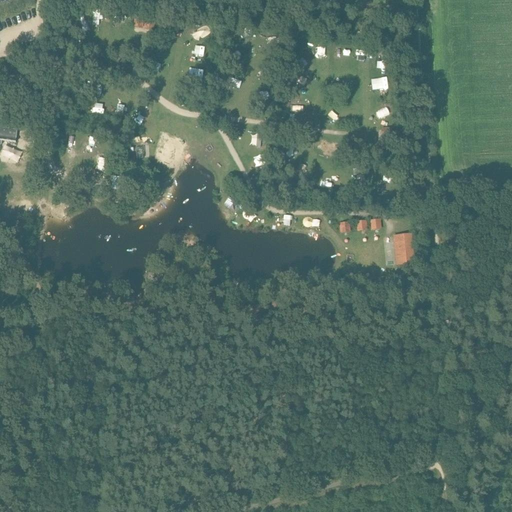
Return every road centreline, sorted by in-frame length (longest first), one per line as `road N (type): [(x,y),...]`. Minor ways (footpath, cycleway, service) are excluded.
road 1 (track): [(0,163),(49,170),(57,76),(132,60),(167,107),(215,118),(263,206),(277,214),(400,222)]
road 2 (track): [(256,511),(434,462),(488,398),(511,394)]
